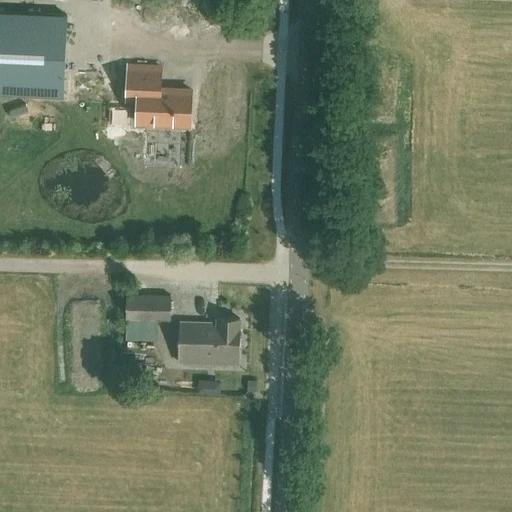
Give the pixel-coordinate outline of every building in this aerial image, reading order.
[(0,11),(0,92),(64,96),(67,15),(0,11)] [(129,65),(128,98),(139,99),(137,122),(190,124),(192,89),(160,88),(161,66),(129,65)] [(151,235),(163,235),(164,206),(152,205),(151,235)] [(170,320),(171,294),(126,293),(125,319),(170,320)] [(238,364),(240,318),(217,317),(216,323),(180,321),(178,361),(238,364)]
